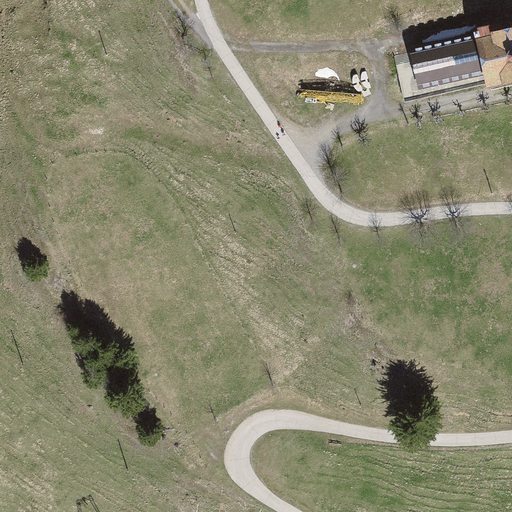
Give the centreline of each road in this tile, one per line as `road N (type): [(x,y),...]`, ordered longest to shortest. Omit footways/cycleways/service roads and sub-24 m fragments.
road 1 (track): [(511,437),(466,444),(280,422),(251,427),(237,448),(240,475),(285,511)]
road 2 (track): [(223,54),(370,54),(379,105),(332,133),(304,171)]
road 3 (track): [(304,171),(366,223),(511,210)]
road 4 (track): [(304,171),(223,54)]
